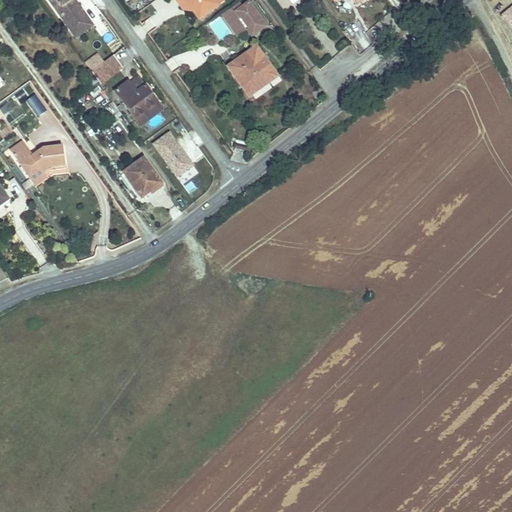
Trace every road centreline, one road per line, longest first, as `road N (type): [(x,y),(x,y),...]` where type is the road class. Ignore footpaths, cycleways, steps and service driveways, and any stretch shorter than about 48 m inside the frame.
road 1 (secondary): [(0,304),(132,260),(238,184)]
road 2 (unknown): [(0,31),(157,246)]
road 3 (unclassified): [(238,184),(108,0)]
road 4 (secondary): [(342,103),(460,0)]
road 5 (residential): [(428,0),(336,81),(342,103)]
road 6 (secondary): [(238,184),(342,103)]
